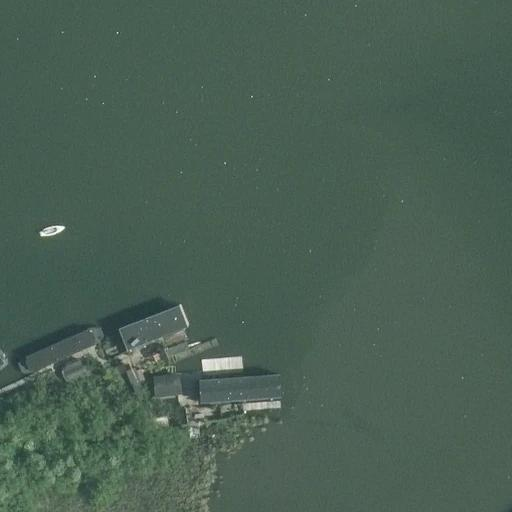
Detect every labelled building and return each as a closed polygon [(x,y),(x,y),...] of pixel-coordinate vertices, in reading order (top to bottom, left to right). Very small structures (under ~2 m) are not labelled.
[(120,330),(129,353),(192,326),(182,303),(120,330)] [(26,354),(20,361),(25,371),(34,371),(100,340),(102,340),(103,339),(104,338),(105,336),(105,335),(105,333),(106,332),(105,330),(105,329),(104,328),(103,326),(102,325),(101,324),(99,324),(98,323),(96,323),(95,323),(93,323),(26,354)] [(0,368),(2,367),(4,365),(6,363),(7,361),(8,359),(8,357),(8,355),(9,353),(9,351),(4,350),(3,350),(1,350),(0,350),(0,368)] [(97,373),(90,357),(56,371),(63,387),(97,373)] [(182,375),(155,377),(156,397),(184,395),(182,375)] [(280,375),(199,380),(200,405),(281,400),(280,375)]
